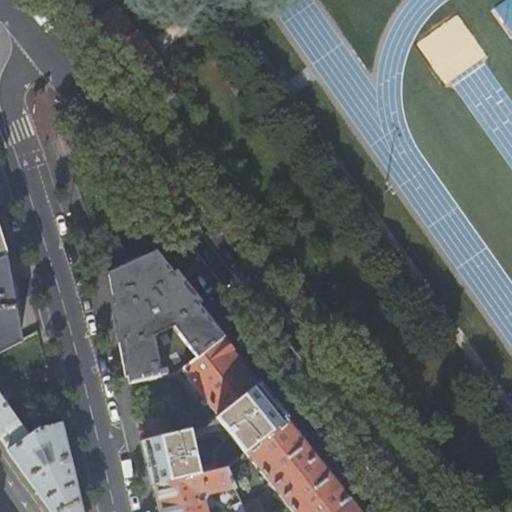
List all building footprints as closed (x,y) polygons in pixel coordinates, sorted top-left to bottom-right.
[(511,0),(502,0),(490,8),(509,38),(511,35),(511,0)] [(114,9),(94,23),(109,42),(141,81),(159,66),(114,9)] [(456,15),(415,44),(444,85),(485,55),(456,15)] [(172,279),(154,256),(109,277),(115,309),(121,345),(128,379),(129,385),(129,387),(177,374),(182,370),(221,340),(216,334),(194,306),(172,279)] [(0,353),(20,343),(4,260),(0,261),(0,353)] [(511,288),(494,262),(463,283),(511,355),(511,288)] [(175,276),(172,279),(194,306),(197,304),(175,276)] [(197,304),(194,306),(216,334),(219,332),(197,304)] [(121,345),(115,309),(111,310),(118,345),(121,345)] [(400,325),(373,338),(411,414),(438,401),(400,325)] [(257,386),(221,340),(182,370),(219,417),(257,386)] [(128,379),(121,345),(118,345),(124,380),(128,379)] [(257,386),(219,417),(216,419),(245,456),(286,423),(257,386)] [(0,443),(7,453),(49,511),(80,511),(73,479),(60,425),(36,431),(27,438),(0,399),(0,443)] [(165,420),(139,426),(142,442),(169,436),(165,420)] [(335,511),(349,502),(286,423),(245,456),(289,511),(335,511)] [(199,477),(190,431),(169,436),(142,442),(153,488),(199,477)] [(199,477),(153,488),(158,511),(205,511),(203,503),(207,498),(234,491),(224,472),(199,477)] [(246,489),(235,494),(240,504),(243,511),(263,511),(258,500),(254,501),(246,489)] [(356,511),(349,502),(335,511),(356,511)]
